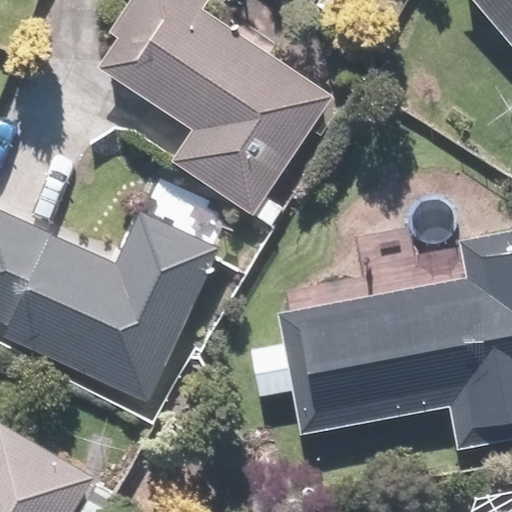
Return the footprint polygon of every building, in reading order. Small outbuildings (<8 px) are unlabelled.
[(333,101),(200,0),(116,0),(83,57),(187,137),(172,156),(247,214),(333,101)] [(511,0),(469,0),(511,49),(511,0)] [(118,254),(0,202),(0,330),(147,395),(215,239),(139,206),(118,254)] [(378,292),(276,309),(282,341),(251,346),(260,398),(293,392),(302,442),(450,417),(456,451),(511,441),(511,226),(371,250),(378,292)] [(70,511),(93,470),(0,418),(0,511),(70,511)] [(511,511),(511,500),(489,511),(511,511)]
